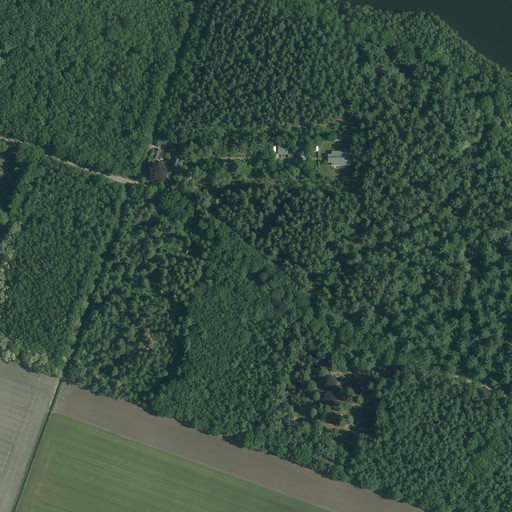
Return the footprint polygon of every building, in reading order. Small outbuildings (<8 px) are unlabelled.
[(159,137),(156,146),(159,147),(160,144),(171,148),(174,142),(159,137)] [(278,155),(288,155),(288,146),(278,146),(278,155)] [(155,159),(159,160),(163,150),(158,148),(155,159)] [(180,159),(183,151),(178,150),(175,158),(174,157),(170,169),(176,172),(178,168),(180,169),(181,164),(179,163),(181,160),(180,159)] [(349,165),(350,153),(333,153),(333,156),(329,156),(329,162),(333,162),(333,165),(349,165)] [(0,178),(10,182),(12,175),(6,172),(6,171),(0,168),(0,172),(1,173),(0,174),(0,178)]
